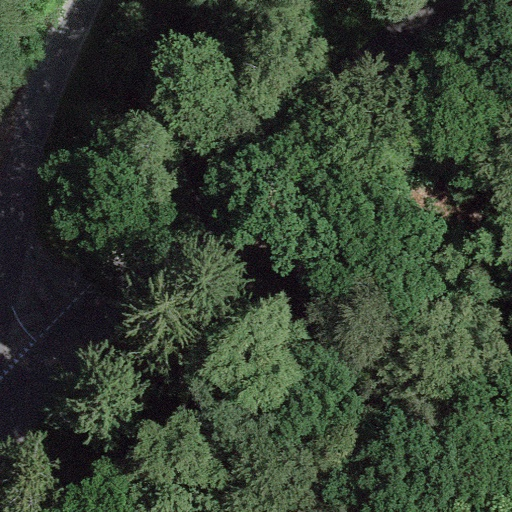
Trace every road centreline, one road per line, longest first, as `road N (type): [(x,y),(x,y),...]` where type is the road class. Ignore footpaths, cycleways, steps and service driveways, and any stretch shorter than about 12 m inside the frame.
road 1 (unclassified): [(452,0),(92,319),(45,371)]
road 2 (residential): [(87,0),(33,120),(9,272),(18,329),(45,371)]
